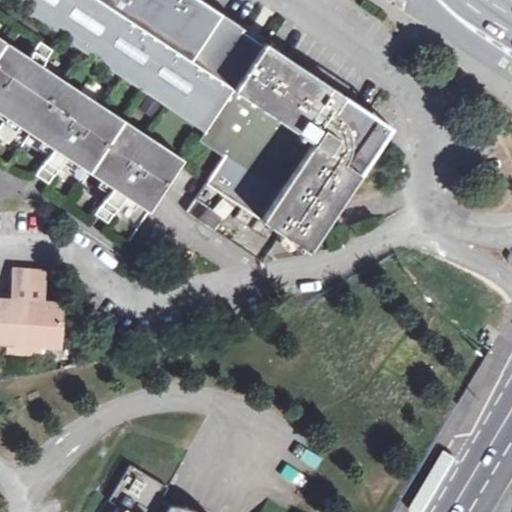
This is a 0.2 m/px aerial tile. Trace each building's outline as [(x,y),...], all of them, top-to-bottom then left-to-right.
[(26,0),(29,1),(23,9),(205,131),(252,59),(263,44),(256,39),(245,32),(241,30),(243,28),(205,2),(202,0),(26,0)] [(0,105),(19,118),(16,123),(42,140),(45,135),(56,143),(53,147),(38,171),(38,172),(38,171),(50,179),(50,180),(66,156),(69,152),(78,158),(75,162),(99,177),(102,173),(115,182),(112,187),(96,211),(97,211),(98,211),(109,218),(108,218),(109,219),(125,195),(127,191),(136,196),(133,200),(149,211),(151,207),(153,204),(165,187),(183,158),(154,139),(41,62),(50,50),(37,41),(27,54),(0,34),(0,105)] [(343,161),(346,156),(347,153),(348,149),(349,145),(350,144),(349,142),(349,138),(349,134),(348,130),(347,127),(345,125),(345,123),(343,120),(340,117),(338,114),(333,111),(344,96),(344,95),(278,50),(269,45),(269,44),(265,42),(264,41),(263,44),(252,59),(205,131),(200,139),(224,156),(206,183),(261,219),(308,250),(326,223),(360,172),(359,171),(343,161)] [(345,125),(358,106),(344,96),(333,111),(338,114),(340,117),(343,120),(345,123),(345,125)] [(343,161),(359,171),(369,156),(350,144),(349,145),(348,149),(347,153),(346,156),(343,161)] [(195,199),(187,213),(214,230),(223,216),(195,199)] [(46,303),(41,302),(42,297),(42,294),(42,280),(46,280),(46,271),(42,272),(31,271),(28,271),(16,270),(12,270),(12,278),(15,278),(13,296),(13,300),(8,301),(9,296),(0,295),(0,341),(7,342),(24,343),(41,344),(58,345),(61,299),(46,298),(46,303)] [(7,342),(6,353),(23,354),(24,343),(7,342)] [(23,354),(41,356),(41,344),(24,343),(23,354)] [(151,511),(167,486),(129,463),(106,502),(110,503),(103,511),(151,511)] [(201,511),(197,509),(184,505),(175,503),(168,503),(163,511),(201,511)]
